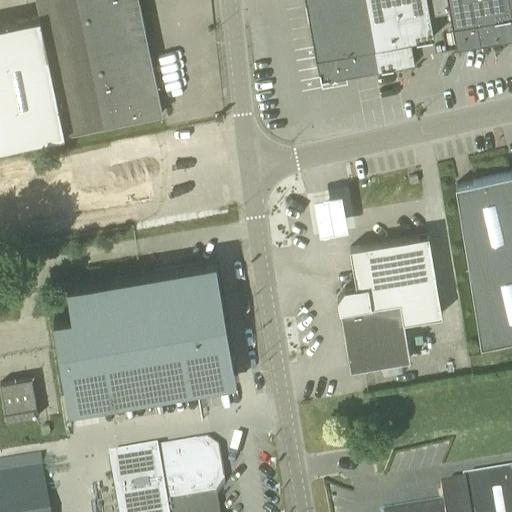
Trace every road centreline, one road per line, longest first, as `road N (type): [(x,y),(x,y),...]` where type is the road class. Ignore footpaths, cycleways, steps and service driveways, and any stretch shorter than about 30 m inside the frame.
road 1 (tertiary): [(302,511),(249,172)]
road 2 (unclassified): [(249,172),(511,112)]
road 3 (tertiary): [(249,172),(233,0)]
